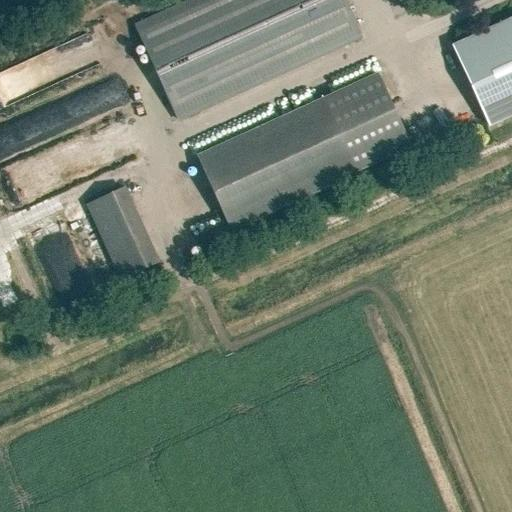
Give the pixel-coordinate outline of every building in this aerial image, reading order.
[(192,0),(136,26),(179,121),(361,38),(344,0),(192,0)] [(511,18),(452,47),(489,127),(511,116),(511,18)] [(378,74),(198,156),(231,229),(411,147),(378,74)] [(3,140),(8,155),(24,150),(19,135),(3,140)] [(163,263),(128,186),(88,205),(122,282),(163,263)]
